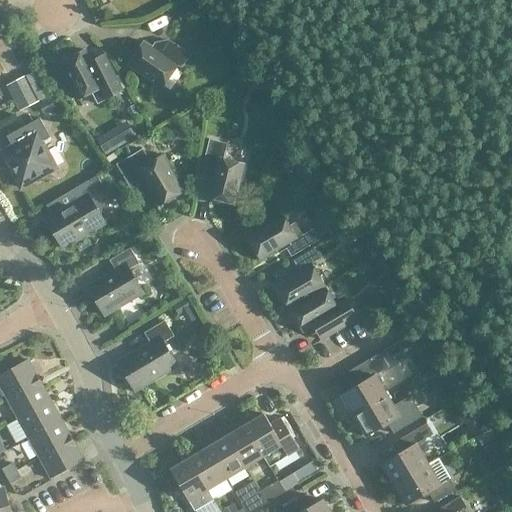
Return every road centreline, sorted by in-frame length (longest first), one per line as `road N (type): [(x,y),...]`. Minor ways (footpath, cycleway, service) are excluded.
road 1 (residential): [(120,460),(277,364)]
road 2 (residential): [(120,460),(100,421),(90,371),(53,300)]
road 3 (residential): [(277,364),(197,234)]
road 4 (residential): [(303,386),(376,511)]
